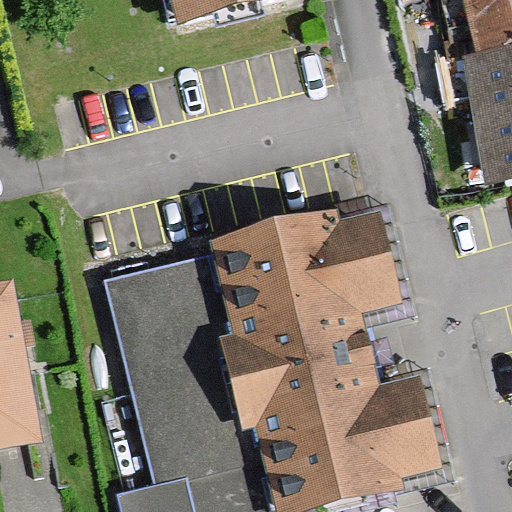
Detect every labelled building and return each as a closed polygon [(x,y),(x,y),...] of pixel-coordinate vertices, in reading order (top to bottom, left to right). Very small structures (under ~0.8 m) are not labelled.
[(174,0),(182,35),(306,9),(303,0),(174,0)] [(511,49),(511,0),(470,0),(481,56),(511,49)] [(511,49),(481,56),(465,58),(489,189),(511,184),(511,49)] [(216,244),(218,254),(281,511),(354,511),(411,498),(407,482),(447,472),(425,380),(387,389),(370,321),(410,311),(387,216),(344,226),(341,214),(216,244)] [(281,511),(218,254),(105,281),(155,487),(118,496),(122,511),(281,511)] [(13,281),(0,282),(0,453),(44,445),(13,281)]
